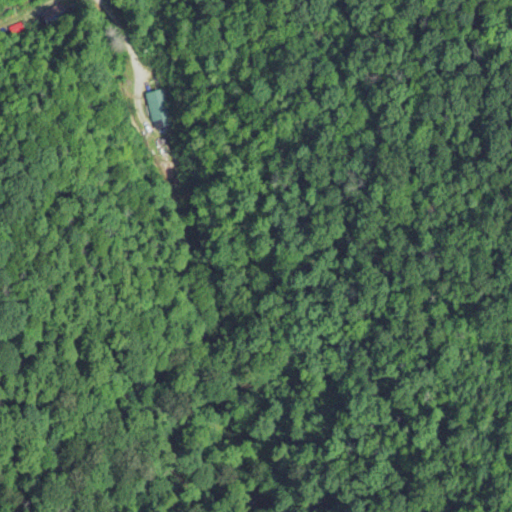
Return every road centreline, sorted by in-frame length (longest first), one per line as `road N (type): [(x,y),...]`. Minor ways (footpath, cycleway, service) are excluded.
road 1 (track): [(301,511),(300,413),(208,201),(175,69),(218,65),(338,107),(511,187)]
road 2 (track): [(70,0),(139,91),(197,199),(250,511)]
road 3 (track): [(139,91),(175,69),(295,233),(315,360),(393,511)]
